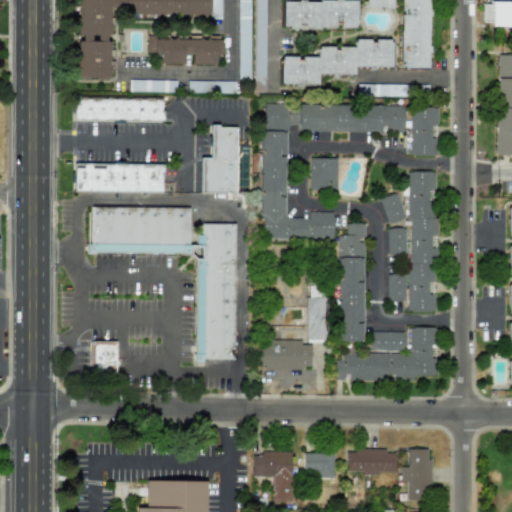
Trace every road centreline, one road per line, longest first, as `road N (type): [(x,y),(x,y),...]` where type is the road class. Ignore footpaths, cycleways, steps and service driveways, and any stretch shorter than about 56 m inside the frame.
road 1 (residential): [(0,406),(511,414)]
road 2 (residential): [(462,511),(463,0)]
road 3 (residential): [(463,163),(406,164),(311,147),(302,155),(306,203),(367,211),(378,221),(377,320),(463,319)]
road 4 (secondary): [(31,511),(31,282)]
road 5 (secondary): [(31,192),(30,0)]
